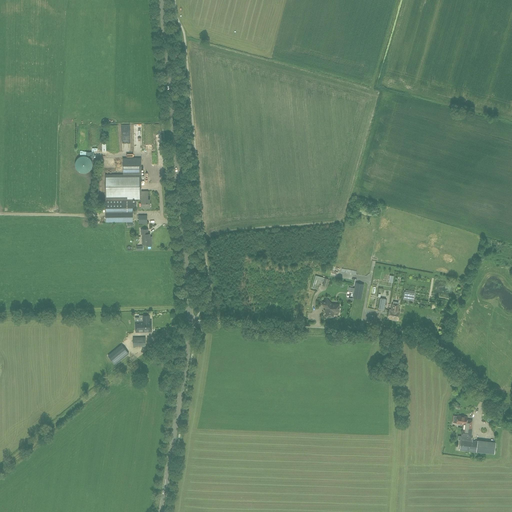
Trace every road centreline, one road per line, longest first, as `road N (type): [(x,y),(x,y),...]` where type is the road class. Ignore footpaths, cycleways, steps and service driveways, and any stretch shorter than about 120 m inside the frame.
road 1 (tertiary): [(191,321),(162,0)]
road 2 (unclassified): [(485,394),(404,329),(196,321)]
road 3 (tertiary): [(159,511),(191,321)]
road 4 (track): [(192,309),(0,314)]
